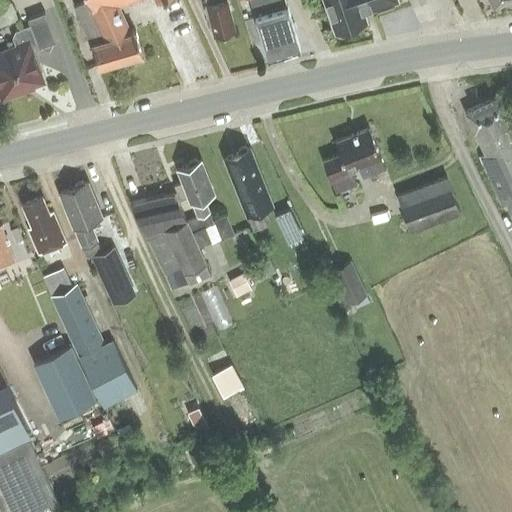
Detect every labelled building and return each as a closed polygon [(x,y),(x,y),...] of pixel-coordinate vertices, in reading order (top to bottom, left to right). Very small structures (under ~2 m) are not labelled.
[(91,43),(92,43),(98,65),(142,52),(135,30),(131,32),(119,5),(116,0),(85,0),(75,5),(91,43)] [(214,35),(235,30),(227,0),(204,0),(207,6),(204,7),(207,18),(209,17),(214,35)] [(248,0),(267,57),(299,48),(286,6),(284,0),(248,0)] [(323,0),(335,32),(365,22),(361,10),(370,7),(371,9),(375,8),(376,11),(393,6),(392,2),(396,1),(395,0),(323,0)] [(29,17),(31,23),(14,29),(11,37),(14,44),(0,48),(0,94),(2,100),(18,94),(17,90),(44,80),(32,50),(56,41),(45,11),(29,17)] [(511,215),(511,118),(511,115),(509,116),(500,95),(464,112),(483,154),(478,157),(500,205),(506,203),(511,215)] [(362,178),(385,169),(368,127),(334,141),(339,154),(322,161),(335,193),(357,184),(351,170),(358,167),(362,178)] [(240,197),(246,213),(253,231),(265,226),(258,208),(271,203),(260,176),(250,148),(247,149),(244,147),(238,149),(237,152),(223,158),(234,185),(236,185),(241,197),(240,197)] [(195,159),(188,161),(188,165),(177,170),(182,182),(174,185),(177,191),(130,202),(164,273),(172,289),(188,281),(189,283),(211,273),(198,246),(211,239),(205,226),(214,222),(209,212),(209,210),(203,196),(213,192),(201,160),(198,161),(195,159)] [(457,208),(446,177),(396,194),(407,226),(409,232),(460,215),(457,208)] [(113,243),(99,249),(88,223),(101,218),(86,182),(58,194),(73,231),(74,230),(85,257),(90,255),(96,270),(120,260),(113,243)] [(59,253),(57,247),(66,243),(53,212),(49,213),(42,197),(23,204),(32,227),(28,228),(39,254),(48,250),(51,256),(59,253)] [(294,241),(309,234),(297,206),(282,212),(294,241)] [(234,235),(226,215),(213,220),(221,240),(234,235)] [(0,266),(15,260),(1,225),(0,225),(0,266)] [(15,243),(23,240),(18,226),(10,230),(15,243)] [(370,303),(351,260),(331,269),(347,303),(352,301),(356,309),(370,303)] [(0,284),(2,290),(25,281),(18,266),(0,273),(0,284)] [(43,276),(118,438),(133,431),(125,413),(134,409),(127,395),(138,390),(113,337),(103,342),(77,283),(72,286),(63,266),(43,276)] [(251,289),(243,272),(228,280),(236,296),(251,289)] [(222,285),(203,292),(217,330),(236,323),(222,285)] [(70,345),(33,362),(59,417),(95,400),(70,345)] [(218,372),(230,394),(249,384),(236,361),(218,372)] [(4,382),(0,384),(0,447),(29,434),(4,382)] [(61,511),(27,439),(0,451),(0,511),(61,511)] [(235,486),(223,492),(232,511),(235,511),(246,507),(235,486)]
